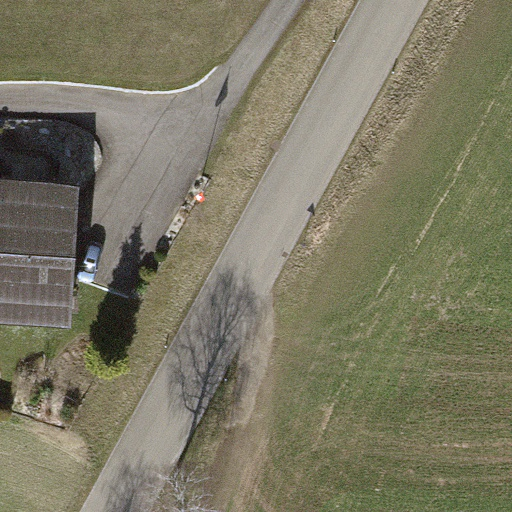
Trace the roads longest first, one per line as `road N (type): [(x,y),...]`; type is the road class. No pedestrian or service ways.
road 1 (tertiary): [(399,0),(119,511)]
road 2 (track): [(205,511),(251,410),(253,266)]
